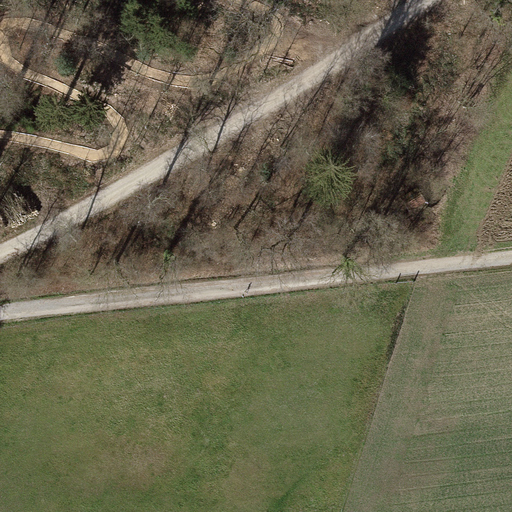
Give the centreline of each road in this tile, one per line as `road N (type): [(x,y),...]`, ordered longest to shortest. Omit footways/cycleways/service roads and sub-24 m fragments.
road 1 (track): [(0,315),(511,257)]
road 2 (track): [(0,255),(160,168),(425,0)]
